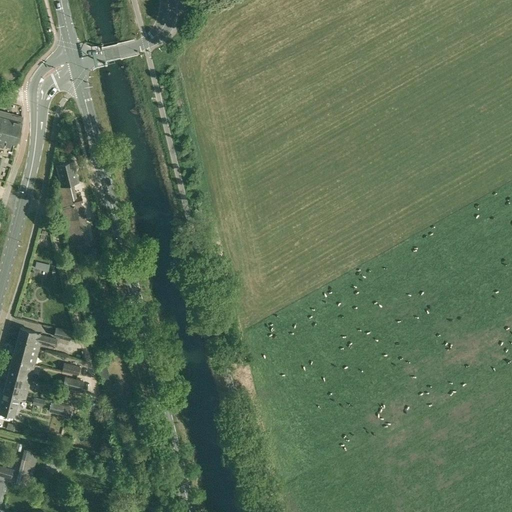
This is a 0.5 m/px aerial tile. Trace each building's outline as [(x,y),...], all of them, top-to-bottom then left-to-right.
[(22,116),(0,110),(0,138),(15,143),(21,123),(20,123),(22,116)] [(9,173),(15,154),(6,151),(0,171),(9,173)] [(59,207),(78,202),(81,202),(82,201),(81,196),(77,197),(73,183),(79,182),(73,160),(56,164),(61,186),(54,188),(59,207)] [(69,249),(73,248),(77,247),(76,244),(87,242),(90,241),(89,235),(81,202),(78,202),(59,207),(69,249)] [(88,247),(87,242),(76,244),(77,247),(78,251),(81,250),(81,248),(88,247)] [(46,257),(45,265),(52,266),(53,258),(46,257)] [(16,341),(38,346),(39,343),(52,346),(55,345),(56,338),(41,335),(41,334),(36,333),(36,332),(20,327),(16,341)] [(70,340),(71,331),(55,327),(53,336),(70,340)] [(12,356),(34,362),(38,346),(16,341),(12,356)] [(8,372),(30,378),(34,362),(12,356),(8,372)] [(62,371),(78,374),(80,365),(64,362),(62,371)] [(30,378),(8,372),(4,388),(18,392),(20,388),(27,390),(30,378)] [(64,376),(63,381),(62,386),(81,391),(83,380),(64,376)] [(18,392),(4,388),(0,403),(0,411),(13,415),(18,396),(25,398),(27,390),(20,388),(18,392)] [(32,403),(42,406),(44,399),(34,396),(32,403)] [(79,399),(77,407),(89,410),(91,402),(79,399)] [(49,411),(70,416),(72,407),(51,402),(49,411)] [(18,483),(24,484),(30,460),(24,459),(18,483)] [(0,475),(11,478),(13,469),(0,465),(0,475)]
